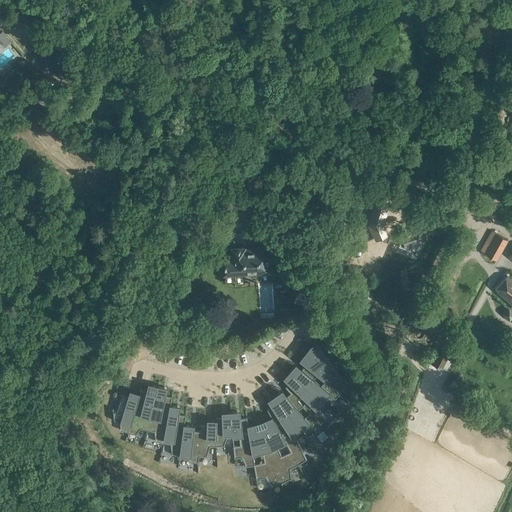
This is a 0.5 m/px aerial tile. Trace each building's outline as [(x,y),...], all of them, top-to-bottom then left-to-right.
[(0,32),(0,39),(3,45),(11,41),(5,30),(0,32)] [(39,61),(56,68),(61,56),(45,48),(39,61)] [(264,187),(270,196),(282,189),(279,183),(276,180),(264,187)] [(377,204),(369,223),(377,238),(388,242),(391,234),(385,228),(383,222),(387,208),(377,204)] [(432,223),(422,217),(414,230),(403,235),(399,246),(409,250),(413,243),(422,241),(432,223)] [(480,250),(495,259),(507,239),(492,230),(480,250)] [(233,248),(233,247),(227,248),(228,259),(224,260),(225,278),(235,278),(235,271),(269,269),(268,260),(273,259),(272,246),(267,246),(233,248)] [(416,271),(422,274),(427,264),(421,261),(416,271)] [(509,320),(511,316),(511,279),(507,275),(495,289),(511,303),(511,305),(510,308),(509,307),(503,314),(509,320)] [(448,294),(435,287),(429,299),(442,306),(448,294)] [(290,308),(288,290),(279,291),(280,297),(277,297),(278,303),(280,303),(280,309),(290,308)] [(431,363),(442,369),(455,344),(444,338),(431,363)] [(317,344),(312,348),(324,358),(327,355),(317,340),(316,341),(317,344)] [(310,346),(299,359),(305,364),(319,376),(327,366),(332,362),(327,355),(324,358),(312,348),(310,346)] [(319,376),(341,392),(346,386),(341,379),(343,377),(332,362),(327,366),(319,376)] [(299,371),(293,366),(289,370),(323,401),(328,396),(335,399),(341,392),(319,376),(305,364),(299,371)] [(289,370),(285,375),(291,380),(285,387),(290,393),(320,424),(326,418),(318,406),(323,401),(289,370)] [(150,391),(140,389),(139,392),(128,432),(136,434),(140,428),(147,430),(158,385),(151,383),(150,391)] [(162,394),(164,386),(158,385),(147,430),(154,431),(155,441),(163,442),(171,404),(172,396),(162,394)] [(128,432),(139,392),(133,391),(131,398),(121,394),(116,410),(113,410),(113,408),(112,408),(113,420),(120,422),(120,430),(128,432)] [(284,398),(279,391),(275,394),(300,430),(306,426),(313,430),(320,424),(290,393),(284,398)] [(270,398),(275,404),(267,409),(271,416),(298,464),(306,459),(294,434),(300,430),(275,394),(270,398)] [(175,413),(177,405),(171,404),(163,442),(170,444),(171,454),(179,455),(184,423),(186,415),(175,413)] [(232,437),(231,410),(225,411),(225,417),(216,417),(216,419),(216,446),(224,445),(226,438),(232,437)] [(237,418),(236,410),(231,410),(232,437),(233,448),(234,458),(242,457),(246,466),(254,465),(248,424),(247,417),(237,418)] [(271,416),(264,419),(266,425),(262,427),(281,483),(291,478),(290,468),(298,464),(271,416)] [(210,425),(201,424),(200,431),(199,456),(206,456),(210,446),(216,446),(216,419),(210,419),(210,425)] [(257,428),(255,422),(248,424),(254,465),(256,479),(265,477),(271,485),(281,483),(262,427),(257,428)] [(191,430),(191,424),(184,423),(179,455),(187,456),(190,461),(198,462),(199,456),(200,431),(191,430)]
